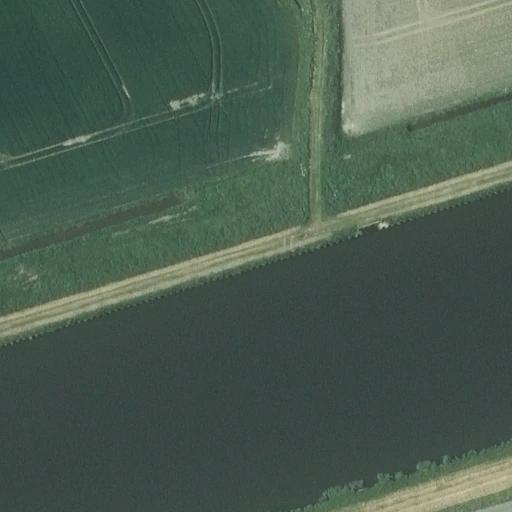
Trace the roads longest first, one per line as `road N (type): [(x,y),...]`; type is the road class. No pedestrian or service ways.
road 1 (track): [(511,170),(317,230),(318,22),(311,0)]
road 2 (track): [(0,327),(317,230)]
